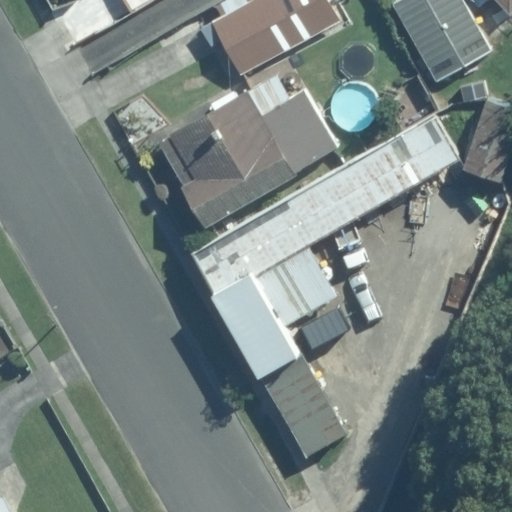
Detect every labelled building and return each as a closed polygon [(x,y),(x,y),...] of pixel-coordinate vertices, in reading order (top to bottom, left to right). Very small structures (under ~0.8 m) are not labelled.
[(244,74),(345,22),(333,0),(247,0),(214,17),(244,74)] [(491,40),(468,0),(394,0),(434,71),(491,40)] [(196,222),(350,132),(315,72),(301,80),(289,60),(149,142),(196,222)] [(511,149),(511,95),(489,89),(465,166),(503,178),(511,149)] [(465,150),(440,105),(192,246),(310,453),(354,428),(270,279),(284,272),(275,257),(465,150)]
